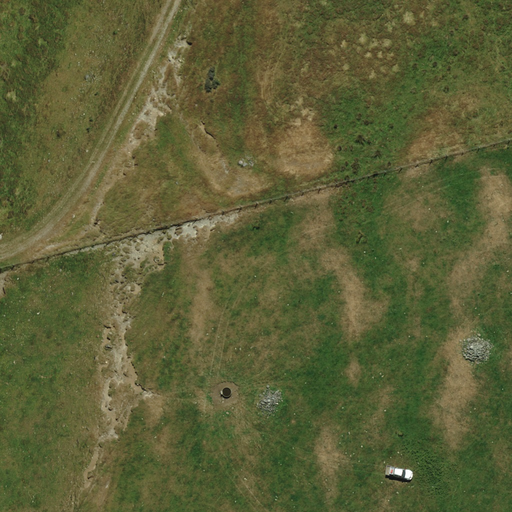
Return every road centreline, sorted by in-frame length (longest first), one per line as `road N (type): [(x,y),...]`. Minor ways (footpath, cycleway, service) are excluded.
road 1 (track): [(11,246),(511,119)]
road 2 (track): [(0,248),(11,246),(65,173),(158,0)]
